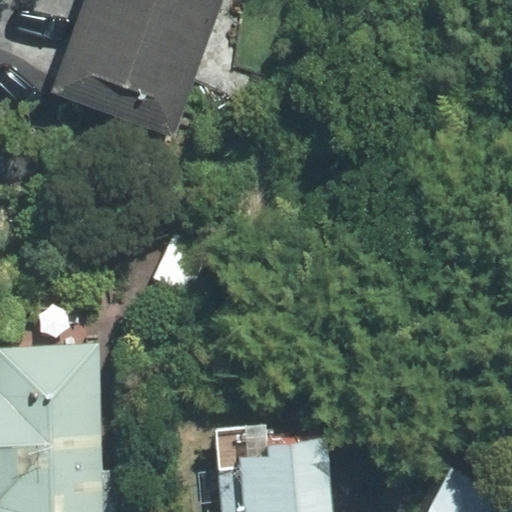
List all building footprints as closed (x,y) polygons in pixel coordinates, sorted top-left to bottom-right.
[(84,0),(51,93),(171,136),(220,0),(84,0)] [(214,244),(174,224),(147,277),(188,297),(214,244)] [(0,511),(101,511),(98,347),(0,349),(0,496),(1,497),(1,508),(0,510),(0,511)] [(239,511),(325,511),(318,432),(259,438),(260,449),(234,452),(239,511)] [(511,511),(511,462),(458,435),(418,511),(511,511)]
